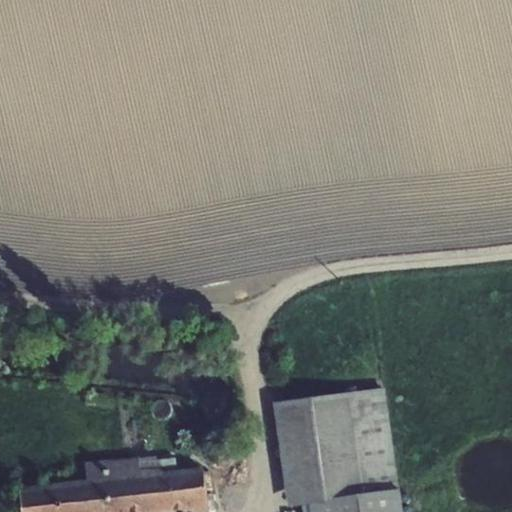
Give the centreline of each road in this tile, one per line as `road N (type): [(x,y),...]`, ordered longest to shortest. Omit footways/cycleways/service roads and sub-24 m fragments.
road 1 (track): [(269,509),(250,368),(268,305),(334,270),(511,254)]
road 2 (track): [(0,299),(256,329)]
